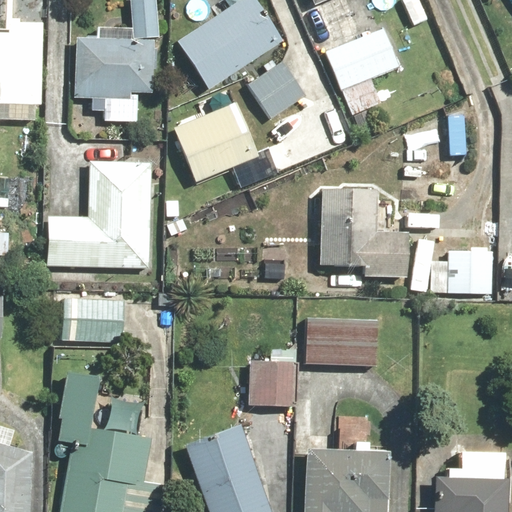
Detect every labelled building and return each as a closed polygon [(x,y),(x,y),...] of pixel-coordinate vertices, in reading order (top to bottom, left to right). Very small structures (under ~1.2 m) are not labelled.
[(137,123),(138,100),(149,100),(153,0),(130,0),(129,39),(116,38),(117,26),(97,25),(97,38),(73,37),(70,97),(83,97),(82,112),(101,112),(101,122),(137,123)] [(208,91),(280,39),(252,0),(220,0),(213,5),(219,13),(174,45),(208,91)] [(419,0),(400,0),(399,1),(411,26),(428,18),(419,0)] [(0,120),(33,122),(33,106),(40,106),(41,23),(8,21),(7,35),(0,34),(0,120)] [(398,69),(381,28),(323,52),(350,116),(382,102),(372,80),(398,69)] [(280,59),(245,83),(270,119),(305,94),(280,59)] [(197,114),(197,116),(170,127),(192,184),(258,158),(237,104),(234,99),(197,114)] [(153,164),(86,160),(83,218),(46,216),(44,267),(148,272),(153,164)] [(390,203),(376,203),(377,192),(320,190),(317,266),(363,267),(363,278),(404,279),(405,234),(389,233),(390,203)] [(428,292),(431,260),(432,239),(415,239),(410,291),(428,292)] [(469,252),(467,294),(489,295),(491,251),(469,250),(469,252)] [(447,251),(447,261),(445,293),(467,294),(469,252),(447,251)] [(445,293),(447,261),(431,260),(428,292),(445,293)] [(123,300),(62,297),(60,341),(121,343),(123,300)] [(305,316),(303,342),(270,342),(269,362),(248,362),(247,405),(294,406),(295,391),(316,393),(318,366),(374,369),(377,319),(305,316)] [(52,448),(67,450),(58,511),(162,511),(166,484),(144,481),(149,440),(134,438),(139,402),(107,398),(103,430),(87,428),(94,375),(62,371),(52,448)] [(184,452),(206,511),(270,511),(237,425),(184,452)] [(0,427),(0,511),(27,511),(29,481),(29,479),(29,477),(29,476),(29,474),(29,472),(29,471),(29,469),(28,467),(28,466),(27,464),(27,463),(26,461),(25,460),(24,458),(24,457),(23,455),(22,454),(20,453),(19,452),(18,451),(17,449),(15,448),(14,447),(13,447),(11,446),(10,445),(13,430),(0,427)] [(353,450),(304,448),(302,511),(385,511),(386,452),(369,452),(369,443),(353,443),(353,450)] [(432,476),(430,511),(504,511),(506,479),(488,478),(476,466),(442,465),(442,476),(432,476)]
